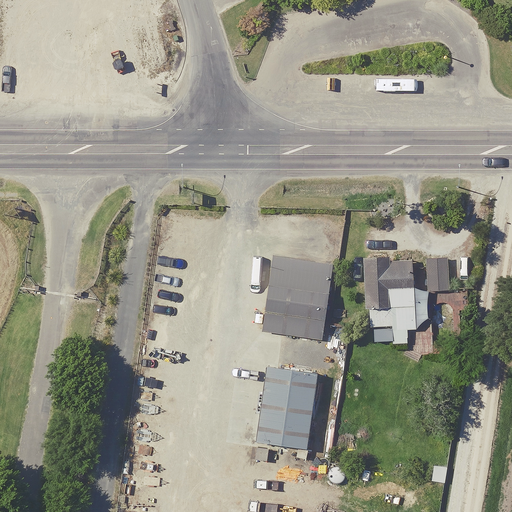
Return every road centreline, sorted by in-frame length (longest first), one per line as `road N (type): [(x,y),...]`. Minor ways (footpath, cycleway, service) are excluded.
road 1 (secondary): [(227,149),(511,150)]
road 2 (secondary): [(0,149),(227,149)]
road 3 (unclassified): [(227,149),(194,0)]
